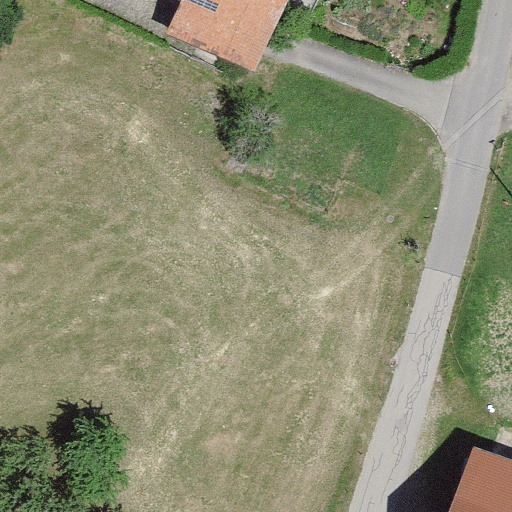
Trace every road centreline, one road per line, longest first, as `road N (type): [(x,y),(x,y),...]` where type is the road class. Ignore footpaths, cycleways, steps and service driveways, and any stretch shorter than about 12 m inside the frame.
road 1 (unclassified): [(503,0),(448,267),(376,511)]
road 2 (track): [(293,44),(482,114)]
